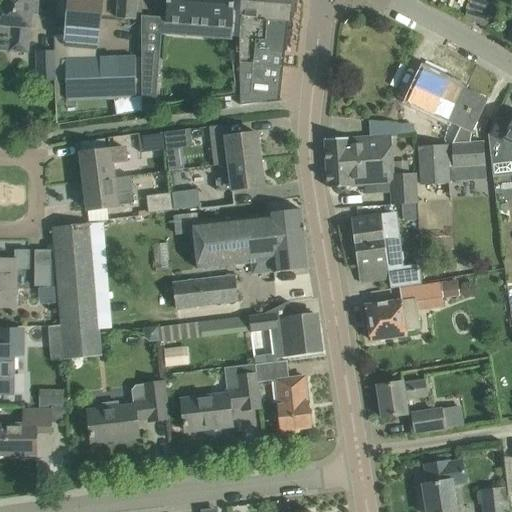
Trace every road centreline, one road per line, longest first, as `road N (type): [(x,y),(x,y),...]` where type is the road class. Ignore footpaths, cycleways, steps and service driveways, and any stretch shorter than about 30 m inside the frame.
road 1 (residential): [(361,452),(309,156),(320,0)]
road 2 (residential): [(80,505),(364,471)]
road 3 (residential): [(361,452),(511,432)]
road 4 (residential): [(0,155),(36,156),(41,166),(37,232),(0,233)]
road 5 (unclassified): [(381,0),(408,7),(511,68)]
